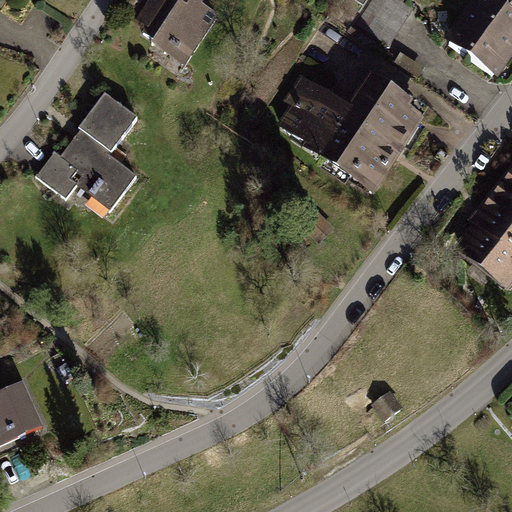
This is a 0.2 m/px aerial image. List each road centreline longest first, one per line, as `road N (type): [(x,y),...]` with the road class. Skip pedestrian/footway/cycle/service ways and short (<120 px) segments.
road 1 (residential): [(511,75),(345,316),(294,371),(239,410),(27,511)]
road 2 (tertiary): [(301,511),(401,451),(511,360)]
road 3 (residential): [(0,151),(108,0)]
